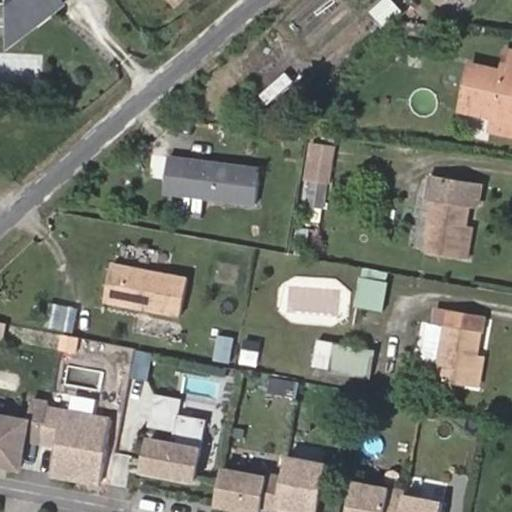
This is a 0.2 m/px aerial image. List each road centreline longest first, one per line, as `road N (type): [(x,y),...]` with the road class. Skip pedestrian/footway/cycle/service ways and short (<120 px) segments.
road 1 (residential): [(260,0),(0,225)]
road 2 (residential): [(0,486),(127,511)]
